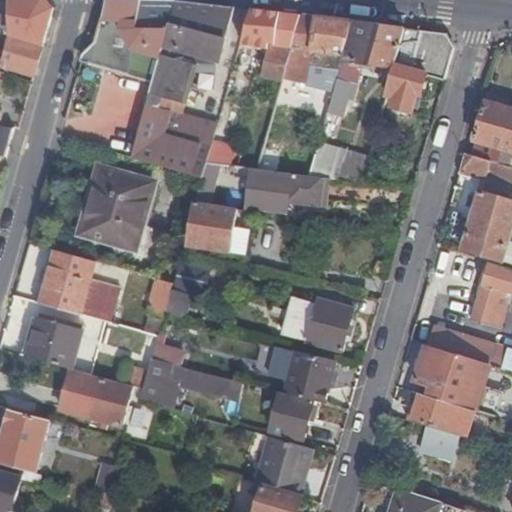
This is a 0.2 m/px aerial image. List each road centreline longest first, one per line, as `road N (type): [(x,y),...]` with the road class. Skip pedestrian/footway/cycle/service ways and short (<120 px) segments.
road 1 (residential): [(340,511),(485,8)]
road 2 (residential): [(77,0),(0,264)]
